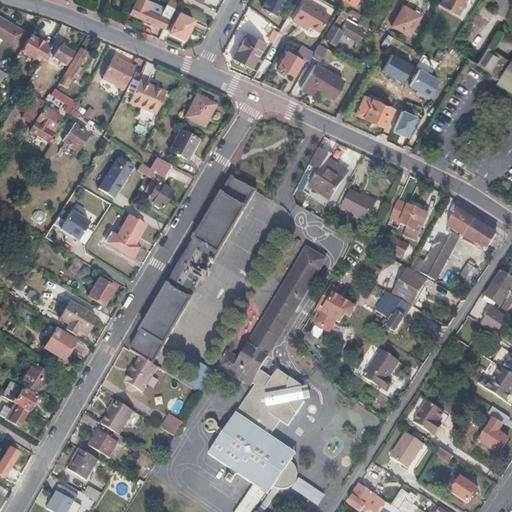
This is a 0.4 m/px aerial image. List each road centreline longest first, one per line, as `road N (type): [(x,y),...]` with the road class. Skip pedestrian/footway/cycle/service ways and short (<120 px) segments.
road 1 (residential): [(259,96),(12,511)]
road 2 (residential): [(259,96),(429,172),(511,221)]
road 3 (residential): [(17,0),(61,11),(201,73)]
